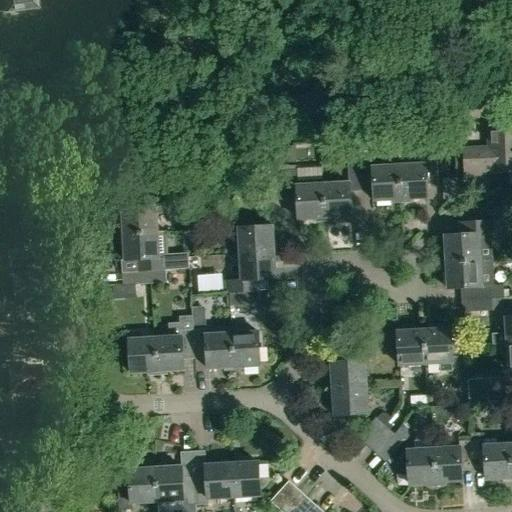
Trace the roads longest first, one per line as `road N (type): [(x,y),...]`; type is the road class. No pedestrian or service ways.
road 1 (tertiary): [(79,145),(511,64)]
road 2 (residential): [(90,406),(79,145)]
road 3 (residential): [(399,511),(332,452),(259,404)]
road 4 (residential): [(90,406),(259,404)]
road 5 (residential): [(30,511),(90,406)]
